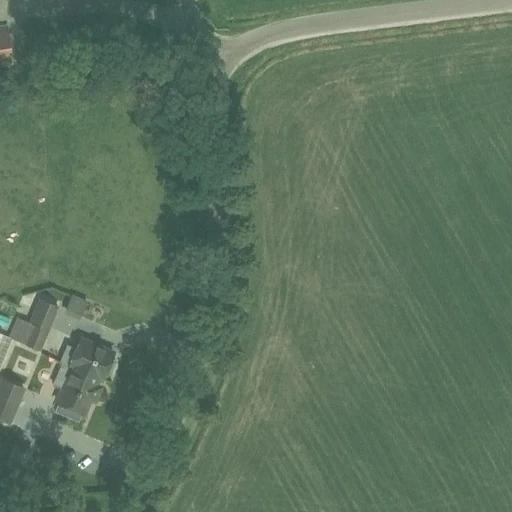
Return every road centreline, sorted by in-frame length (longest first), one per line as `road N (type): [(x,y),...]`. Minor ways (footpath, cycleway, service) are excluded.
road 1 (tertiary): [(123,511),(168,433),(209,317),(216,275),(206,106),(224,60)]
road 2 (tertiary): [(224,60),(294,28),(504,0)]
